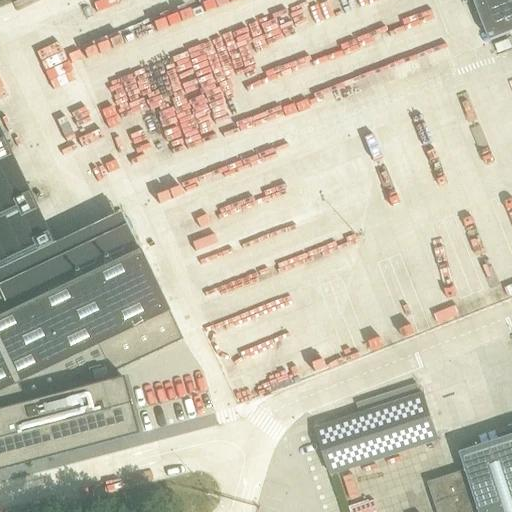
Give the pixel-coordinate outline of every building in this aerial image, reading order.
[(511,0),(474,0),(491,41),(511,32),(511,0)] [(389,143),(419,131),(415,121),(385,133),(389,143)] [(407,150),(412,167),(443,159),(439,142),(407,150)] [(492,167),(511,157),(511,152),(510,148),(488,158),(492,167)] [(409,239),(409,217),(391,218),(390,207),(378,207),(378,223),(362,223),(363,241),(375,241),(375,256),(397,256),(397,263),(406,263),(406,239),(409,239)] [(486,229),(511,225),(511,212),(484,217),(486,229)] [(480,220),(459,227),(463,239),(484,232),(480,220)] [(53,284),(88,269),(79,249),(45,265),(53,284)] [(0,481),(135,445),(120,389),(115,390),(112,383),(179,351),(136,262),(0,327),(0,481)] [(446,419),(457,416),(447,384),(436,387),(446,419)] [(315,429),(330,475),(356,467),(439,440),(424,394),(315,429)] [(511,511),(511,429),(457,447),(465,471),(429,483),(438,511),(511,511)] [(368,472),(344,480),(347,490),(372,483),(368,472)]
